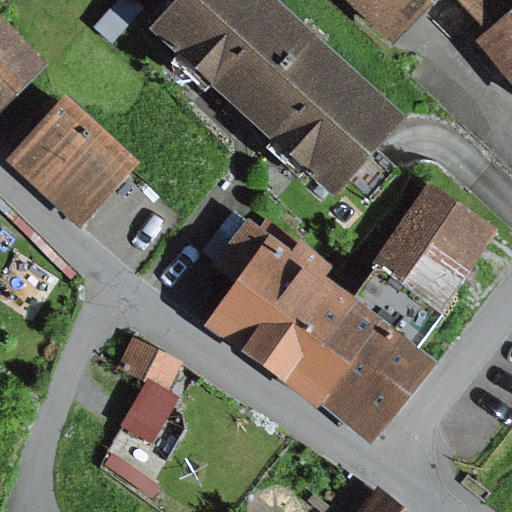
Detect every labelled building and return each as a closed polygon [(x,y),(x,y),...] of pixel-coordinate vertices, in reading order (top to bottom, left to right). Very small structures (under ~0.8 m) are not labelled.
[(297,0),(187,0),(164,25),(350,195),(424,115),(297,0)] [(511,0),(360,0),(401,43),(447,0),(472,0),(496,25),(484,36),(511,65),(511,0)] [(0,8),(0,115),(54,59),(0,8)] [(74,91),(20,148),(93,217),(148,160),(74,91)] [(373,268),(441,315),(495,233),(428,188),(373,268)] [(256,236),(199,313),(374,442),(438,360),(418,347),(441,315),(373,268),(349,301),(256,236)] [(148,382),(127,429),(161,444),(197,363),(143,339),(128,373),(148,382)] [(398,511),(380,493),(364,511),(398,511)]
